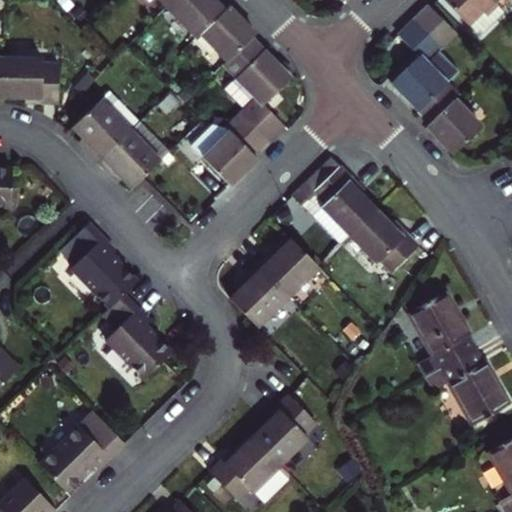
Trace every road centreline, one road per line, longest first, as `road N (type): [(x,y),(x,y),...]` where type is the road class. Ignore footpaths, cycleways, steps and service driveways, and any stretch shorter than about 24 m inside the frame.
road 1 (residential): [(100,511),(222,381),(220,333),(172,274)]
road 2 (residential): [(353,100),(461,213),(511,304)]
road 3 (residential): [(172,274),(353,100)]
road 4 (residential): [(172,274),(43,144),(0,125)]
